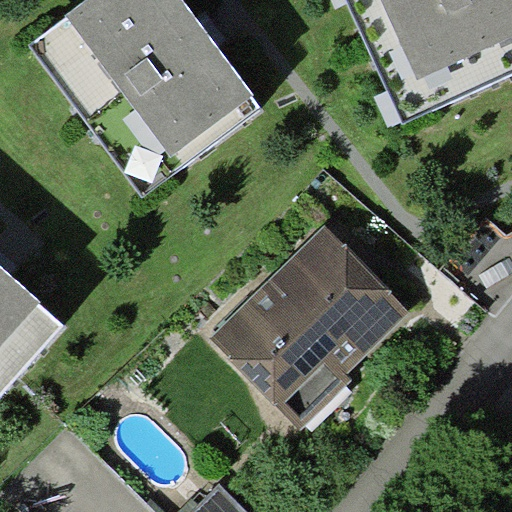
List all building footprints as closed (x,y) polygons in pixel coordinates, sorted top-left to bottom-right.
[(205,39),(174,0),(101,0),(26,58),(144,212),(266,119),(205,39)] [(511,0),(337,0),(402,135),(511,83),(511,0)] [(217,348),(302,432),(415,317),(331,233),(288,277),(217,348)] [(0,276),(0,403),(63,334),(0,276)] [(247,511),(229,492),(207,511),(247,511)]
